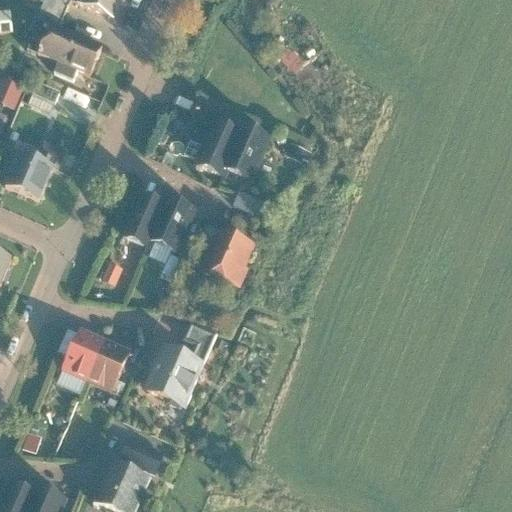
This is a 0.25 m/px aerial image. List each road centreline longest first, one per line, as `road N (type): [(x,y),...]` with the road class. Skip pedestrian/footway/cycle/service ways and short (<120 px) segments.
road 1 (residential): [(170,0),(65,249)]
road 2 (residential): [(65,249),(0,393)]
